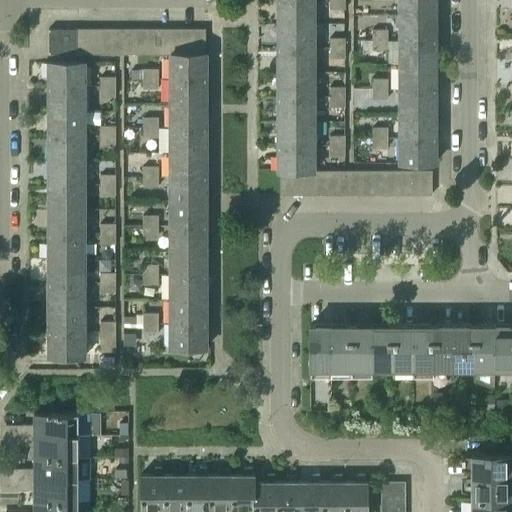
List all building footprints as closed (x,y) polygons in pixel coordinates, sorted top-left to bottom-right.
[(313,23),(312,0),(277,0),(277,23),(313,23)] [(344,9),(343,0),(328,0),(329,9),(344,9)] [(435,15),(434,0),(398,0),(399,16),(435,15)] [(435,40),(435,15),(399,16),(399,40),(435,40)] [(313,48),(313,23),(277,23),(277,47),(313,48)] [(76,53),(76,29),(48,29),(48,54),(76,53)] [(88,53),(88,29),(76,29),(76,53),(88,53)] [(99,53),(100,29),(88,29),(88,53),(99,53)] [(111,53),(111,29),(100,29),(99,53),(111,53)] [(123,53),(123,29),(111,29),(111,53),(123,53)] [(135,53),(135,29),(123,29),(123,53),(135,53)] [(146,53),(146,29),(135,29),(135,53),(146,53)] [(158,53),(158,29),(146,29),(146,53),(158,53)] [(169,53),(169,29),(158,29),(158,53),(169,53)] [(181,53),(181,29),(169,29),(169,53),(170,53),(181,53)] [(193,53),(193,29),(181,29),(181,53),(193,53)] [(205,53),(205,29),(193,29),(193,53),(205,53)] [(387,40),(387,30),(371,30),(371,40),(387,40)] [(344,48),(344,38),(329,38),(329,48),(344,48)] [(387,50),(387,40),(371,40),(371,50),(387,50)] [(435,64),(435,40),(399,40),(399,65),(435,64)] [(313,72),(313,57),(313,48),(277,47),(277,72),(313,72)] [(344,58),(344,48),(329,48),(329,58),(344,58)] [(206,79),(206,54),(206,53),(205,53),(193,53),(181,53),(170,53),(170,79),(206,79)] [(84,86),(84,61),(48,61),(48,86),(84,86)] [(435,89),(435,64),(399,65),(399,89),(435,89)] [(158,78),(158,69),(143,69),(143,78),(158,78)] [(313,97),(313,72),(277,72),(277,97),(313,97)] [(115,86),(115,77),(100,77),(100,87),(115,86)] [(158,89),(158,79),(158,78),(143,78),(143,89),(158,89)] [(206,103),(206,79),(170,79),(170,103),(206,103)] [(387,88),(387,79),(372,79),(372,88),(387,88)] [(84,112),(84,86),(48,86),(48,111),(84,112)] [(115,97),(115,86),(100,87),(100,97),(115,97)] [(344,96),(344,87),(329,87),(329,97),(344,96)] [(387,98),(387,89),(387,88),(372,88),(372,98),(387,98)] [(435,113),(435,89),(399,89),(399,113),(435,113)] [(344,107),(344,96),(329,97),(329,107),(344,107)] [(313,122),(313,97),(277,97),(277,122),(313,122)] [(206,128),(206,103),(170,103),(170,128),(206,128)] [(84,135),(84,112),(48,111),(48,135),(84,135)] [(435,138),(435,113),(399,113),(399,138),(435,138)] [(158,127),(158,117),(143,117),(143,127),(158,127)] [(313,146),(313,122),(277,122),(277,146),(313,146)] [(115,136),(115,125),(100,126),(100,136),(115,136)] [(158,138),(158,128),(158,127),(143,127),(143,138),(158,138)] [(387,137),(387,128),(372,127),(372,137),(387,137)] [(206,152),(206,128),(170,128),(170,152),(206,152)] [(84,159),(84,135),(48,135),(48,160),(84,159)] [(115,146),(115,136),(100,136),(100,146),(115,146)] [(344,145),(344,136),(329,136),(329,146),(344,145)] [(387,147),(387,137),(372,137),(372,148),(387,147)] [(435,163),(435,138),(399,138),(399,163),(435,163)] [(344,156),(344,145),(329,146),(329,156),(344,156)] [(313,171),(313,146),(277,146),(277,172),(279,172),(291,171),(303,171),(313,171)] [(206,177),(206,152),(170,152),(170,177),(206,177)] [(84,185),(84,159),(48,160),(48,185),(84,185)] [(158,176),(158,167),(143,167),(143,176),(158,176)] [(326,195),(326,170),(314,171),(314,195),(326,195)] [(338,195),(338,170),(326,170),(326,195),(338,195)] [(349,195),(349,170),(338,170),(338,195),(349,195)] [(361,195),(361,170),(349,170),(349,195),(361,195)] [(373,195),(373,170),(361,170),(361,195),(373,195)] [(384,195),(384,170),(373,170),(373,195),(384,195)] [(396,195),(396,170),(384,170),(384,195),(396,195)] [(408,195),(408,170),(396,170),(396,195),(408,195)] [(419,195),(419,170),(408,170),(408,195),(419,195)] [(431,195),(431,170),(419,170),(419,195),(431,195)] [(291,195),(291,171),(279,172),(279,195),(291,195)] [(303,195),(303,171),(291,171),(291,195),(303,195)] [(314,195),(314,171),(313,171),(303,171),(303,195),(314,195)] [(115,184),(115,175),(100,175),(100,184),(115,184)] [(158,187),(158,177),(158,176),(143,176),(143,187),(158,187)] [(206,201),(206,177),(170,177),(170,201),(206,201)] [(115,195),(115,184),(100,184),(100,195),(115,195)] [(84,210),(84,185),(48,185),(48,210),(84,210)] [(206,226),(206,201),(170,201),(170,225),(206,226)] [(84,233),(84,210),(48,210),(48,233),(84,233)] [(158,225),(158,215),(143,215),(143,225),(158,225)] [(115,233),(115,224),(100,224),(100,233),(115,233)] [(158,236),(158,225),(143,225),(143,236),(158,236)] [(206,249),(206,226),(170,225),(170,249),(206,249)] [(84,258),(84,233),(48,233),(48,258),(84,258)] [(115,244),(115,233),(100,233),(100,243),(115,244)] [(206,274),(206,249),(170,249),(170,274),(206,274)] [(84,283),(84,258),(48,258),(48,283),(84,283)] [(158,274),(158,264),(143,265),(143,274),(158,274)] [(115,282),(115,272),(100,273),(100,282),(115,282)] [(158,284),(158,274),(143,274),(143,284),(158,284)] [(206,299),(206,274),(170,274),(170,299),(206,299)] [(115,293),(115,282),(100,282),(100,293),(115,293)] [(84,306),(84,283),(48,283),(48,306),(84,306)] [(206,324),(206,299),(170,299),(170,324),(206,324)] [(84,331),(84,306),(48,306),(48,331),(84,331)] [(158,324),(158,314),(143,314),(143,324),(158,324)] [(115,331),(115,322),(100,321),(100,332),(115,331)] [(158,334),(158,324),(143,324),(143,334),(158,334)] [(206,349),(206,324),(170,324),(170,349),(206,349)] [(511,369),(511,324),(510,325),(510,327),(494,327),(494,325),(494,369),(511,369)] [(331,369),(331,325),(330,325),(330,327),(315,327),(315,325),(309,325),(309,369),(331,369)] [(351,369),(351,325),(346,325),(346,327),(331,327),(331,325),(331,369),(351,369)] [(371,369),(371,325),(371,327),(356,327),(356,325),(351,325),(351,369),(371,369)] [(392,369),(392,325),(387,325),(387,327),(372,327),(372,325),(371,325),(371,369),(392,369)] [(412,369),(412,325),(412,327),(396,327),(396,325),(392,325),(392,369),(412,369)] [(433,369),(433,325),(428,325),(428,327),(413,327),(413,325),(412,325),(412,369),(433,369)] [(453,369),(453,325),(452,325),(452,327),(438,327),(438,325),(433,325),(433,369),(453,369)] [(473,369),(474,325),(469,325),(469,327),(454,327),(454,325),(453,325),(453,369),(473,369)] [(494,369),(494,325),(493,325),(493,327),(478,327),(478,325),(474,325),(473,369),(494,369)] [(84,356),(84,331),(48,331),(48,356),(84,356)] [(115,352),(115,331),(100,332),(100,352),(115,352)] [(89,436),(89,413),(34,413),(34,425),(21,425),(21,436),(74,436),(89,436)] [(89,458),(89,436),(74,436),(21,436),(20,447),(34,447),(34,458),(78,458),(89,458)] [(510,476),(510,441),(485,441),(486,453),(471,453),(471,476),(510,476)] [(78,480),(78,458),(34,458),(34,469),(20,469),(20,479),(78,480)] [(162,511),(163,475),(161,475),(161,468),(153,468),(153,475),(142,475),(142,474),(140,474),(139,511),(162,511)] [(185,511),(185,475),(183,475),(183,468),(176,468),(176,475),(163,475),(162,511),(185,511)] [(192,511),(208,511),(208,475),(206,475),(206,468),(198,468),(198,475),(185,475),(185,511),(192,511)] [(231,511),(231,475),(229,475),(229,468),(221,468),(221,475),(208,475),(208,511),(231,511)] [(253,481),(254,481),(254,474),(253,474),(253,475),(251,475),(251,468),(244,468),(244,475),(231,475),(231,511),(252,511),(254,511),(253,481)] [(367,511),(367,480),(366,480),(366,481),(364,481),(364,474),(357,474),(357,481),(343,481),(343,511),(367,511)] [(275,511),(275,481),(274,481),(274,475),(266,475),(266,481),(254,481),(253,481),(254,511),(252,511),(275,511)] [(297,511),(298,481),(296,481),(296,475),(289,475),(289,481),(275,481),(275,511),(297,511)] [(320,511),(320,481),(319,481),(319,475),(311,475),(311,481),(298,481),(297,511),(320,511)] [(343,511),(343,481),(342,481),(342,475),(334,475),(334,481),(320,481),(320,511),(343,511)] [(510,497),(510,476),(471,476),(471,497),(510,497)] [(78,502),(78,501),(78,480),(20,479),(20,490),(34,491),(34,502),(78,502)] [(405,492),(405,482),(405,481),(381,481),(381,492),(405,492)] [(405,504),(405,492),(381,492),(381,504),(405,504)] [(510,511),(510,497),(471,497),(471,511),(510,511)] [(88,511),(89,503),(89,501),(78,501),(78,502),(34,502),(33,511),(88,511)]
